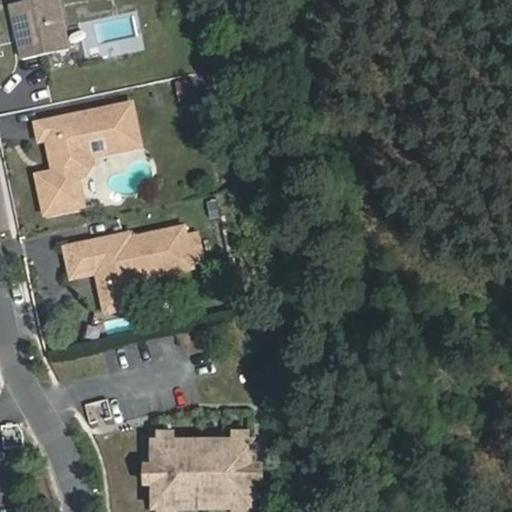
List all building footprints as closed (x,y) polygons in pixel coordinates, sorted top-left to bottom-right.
[(157,8),(156,0),(136,0),(138,11),(157,8)] [(47,2),(2,11),(13,67),(59,58),(47,2)] [(181,103),(199,98),(194,78),(176,83),(181,103)] [(175,88),(162,91),(164,104),(178,101),(175,88)] [(120,112),(33,131),(43,181),(36,191),(28,193),(34,222),(72,214),(66,185),(73,184),(81,172),(79,165),(129,154),(120,112)] [(43,181),(26,185),(28,193),(36,191),(43,181)] [(182,277),(174,235),(121,246),(120,241),(79,250),(85,282),(90,281),(92,292),(89,298),(94,322),(121,316),(119,305),(123,305),(131,292),(130,288),(182,277)] [(53,256),(60,287),(85,282),(79,250),(53,256)] [(90,425),(113,420),(108,399),(85,404),(90,425)] [(163,442),(146,442),(146,451),(163,451),(163,442)] [(239,442),(222,442),(222,451),(239,451),(239,442)] [(146,451),(144,451),(143,511),(243,511),(243,451),(239,451),(219,451),(219,453),(168,454),(168,451),(163,451),(146,451)]
